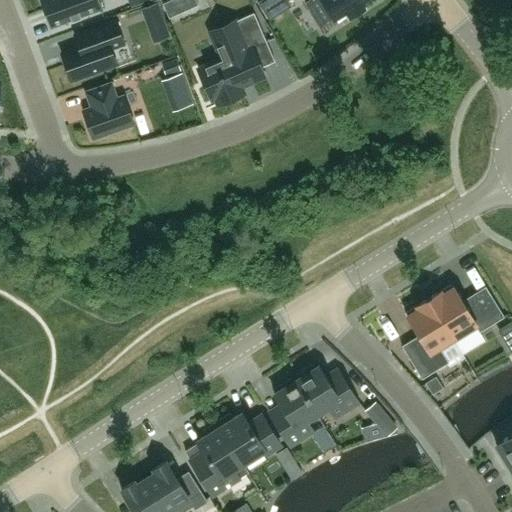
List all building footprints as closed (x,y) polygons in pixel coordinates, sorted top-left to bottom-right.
[(42,0),(52,26),(71,19),(72,21),(73,20),(72,19),(80,16),(80,18),(82,17),(81,15),(100,8),(98,3),(104,1),(103,0),(42,0)] [(169,18),(198,5),(196,0),(169,0),(162,3),(169,18)] [(286,0),(262,0),(259,2),(270,19),(290,6),(286,0)] [(314,0),(320,9),(315,12),(323,26),(334,19),(335,20),(346,13),(349,18),(365,8),(362,2),(365,0),(314,0)] [(161,13),(157,2),(145,7),(149,18),(161,13)] [(222,59),(198,70),(211,99),(215,98),(218,105),(244,94),(241,86),(264,76),(252,48),(266,42),(254,13),(232,22),(210,32),(216,45),(222,59)] [(79,47),(61,53),(71,81),(117,64),(111,49),(124,44),(115,20),(80,33),(75,35),(79,47)] [(177,58),(161,64),(166,76),(181,71),(177,58)] [(92,107),(82,110),(93,139),(134,124),(124,95),(116,98),(111,83),(86,92),(92,107)] [(452,284),(428,298),(455,342),(477,328),(480,332),(504,317),(490,293),(466,308),(452,284)] [(455,342),(428,298),(405,313),(419,335),(402,346),(422,379),(449,362),(441,351),(455,342)] [(511,317),(502,323),(511,340),(511,317)] [(300,378),(296,380),(318,414),(329,407),(336,417),(358,403),(342,377),(330,385),(319,366),(314,368),(312,365),(297,374),(300,378)] [(436,377),(426,383),(433,394),(442,388),(436,377)] [(318,414),(296,380),(293,382),(291,378),(276,388),(278,391),(274,394),(286,412),(275,420),(291,446),(313,432),(306,421),(318,414)] [(375,402),(366,410),(377,424),(387,416),(375,402)] [(229,413),(216,422),(248,473),(249,472),(243,464),(264,451),(266,454),(280,445),(261,415),(248,423),(241,413),(233,418),(229,413)] [(248,473),(216,422),(202,431),(206,436),(197,441),(207,457),(195,465),(191,459),(190,459),(213,495),(248,473)] [(511,433),(496,443),(511,467),(511,466),(511,433)] [(146,479),(166,511),(184,511),(193,507),(195,510),(208,502),(190,476),(179,483),(166,461),(153,469),(155,473),(146,479)] [(166,511),(146,479),(136,484),(134,481),(121,489),(135,511),(166,511)]
